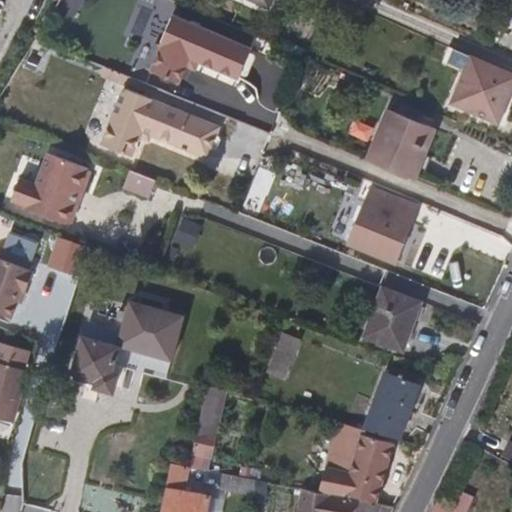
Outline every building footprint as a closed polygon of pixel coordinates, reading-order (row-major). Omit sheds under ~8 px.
[(244,45),(165,11),(152,42),(154,43),(143,69),(172,81),(183,53),(191,56),(191,58),(232,76),(244,45)] [(143,69),(154,43),(152,42),(149,41),(137,67),(143,69)] [(495,121),(511,77),(511,74),(471,56),(451,103),(495,121)] [(207,124),(115,86),(92,141),(120,152),(133,121),(139,124),(138,128),(196,151),(207,124)] [(406,180),(418,150),(426,153),(434,130),(386,110),(364,163),(406,180)] [(77,193),(86,172),(82,170),(83,167),(41,152),(27,183),(11,176),(1,198),(17,205),(18,208),(58,222),(60,221),(64,223),(70,207),(66,205),(73,191),(77,193)] [(138,200),(145,182),(119,172),(113,189),(138,200)] [(70,207),(77,193),(73,191),(66,205),(70,207)] [(390,265),(413,210),(368,192),(344,248),(390,265)] [(0,311),(2,312),(11,284),(15,285),(21,266),(18,265),(19,263),(0,256),(0,311)] [(396,353),(415,306),(376,290),(357,338),(396,353)] [(107,390),(111,370),(107,367),(114,339),(125,342),(124,346),(162,355),(173,311),(119,299),(117,309),(108,307),(106,317),(114,319),(111,330),(78,322),(64,379),(107,390)] [(268,375),(290,380),(300,339),(279,333),(268,375)] [(246,397),(263,357),(247,350),(230,393),(246,397)] [(0,408),(6,411),(21,364),(0,357),(0,408)] [(398,428),(414,387),(379,373),(366,415),(398,428)] [(186,465),(193,431),(201,384),(181,377),(166,461),(186,465)] [(212,428),(220,390),(201,384),(193,431),(199,432),(200,426),(212,428)] [(348,440),(351,429),(335,423),(331,436),(348,440)] [(49,460),(59,432),(37,425),(31,443),(31,453),(49,460)] [(377,486),(390,444),(355,434),(343,477),(377,486)] [(511,444),(507,442),(501,458),(511,462),(511,444)] [(370,501),(377,486),(343,477),(320,472),(316,491),(325,492),(339,495),(370,501)] [(322,511),(325,492),(316,491),(296,487),(293,511),(322,511)] [(205,511),(206,510),(198,509),(176,506),(179,491),(161,488),(156,511),(205,511)] [(198,509),(201,494),(179,491),(176,506),(198,509)] [(363,511),(370,501),(339,495),(331,511),(363,511)] [(371,511),(376,502),(370,501),(363,511),(371,511)]
